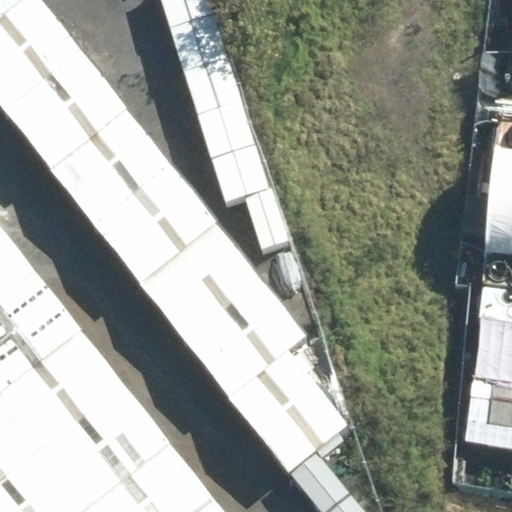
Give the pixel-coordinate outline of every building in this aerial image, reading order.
[(0,0),(0,17),(21,0),(0,0)] [(21,0),(0,17),(0,110),(287,475),(290,473),(316,452),(349,426),(294,363),(315,346),(41,0),(21,0)] [(209,0),(162,0),(225,203),(244,197),(268,189),(209,0)] [(285,242),(268,189),(244,197),(261,250),(285,242)] [(225,511),(0,225),(0,511),(225,511)] [(321,511),(365,511),(316,452),(290,473),(321,511)]
